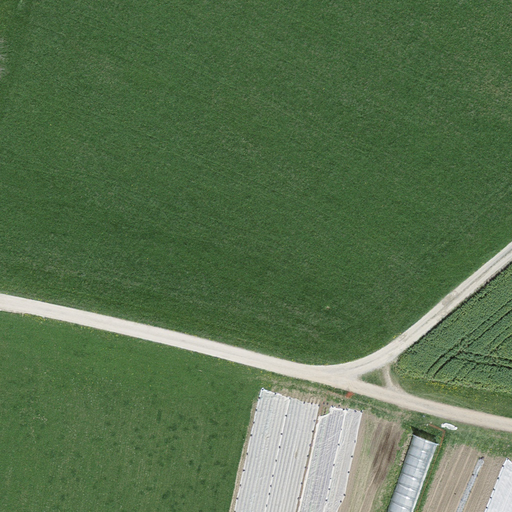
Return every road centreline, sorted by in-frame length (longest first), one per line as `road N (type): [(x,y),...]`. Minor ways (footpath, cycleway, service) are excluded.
road 1 (track): [(320,376),(0,301)]
road 2 (track): [(511,251),(394,349),(320,376)]
road 3 (track): [(511,424),(320,376)]
